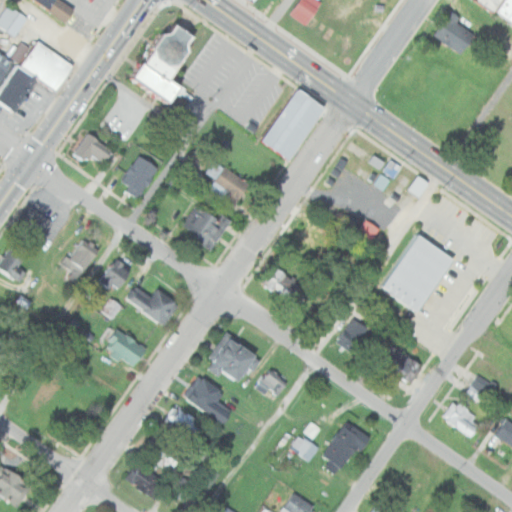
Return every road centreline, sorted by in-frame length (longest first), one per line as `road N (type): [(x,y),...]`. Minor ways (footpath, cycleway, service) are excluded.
road 1 (residential): [(63,511),(425,0)]
road 2 (residential): [(511,500),(31,164)]
road 3 (trunk): [(511,214),(198,0)]
road 4 (tertiary): [(348,511),(511,276)]
road 5 (primary): [(31,164),(146,0)]
road 6 (residential): [(130,511),(0,419)]
